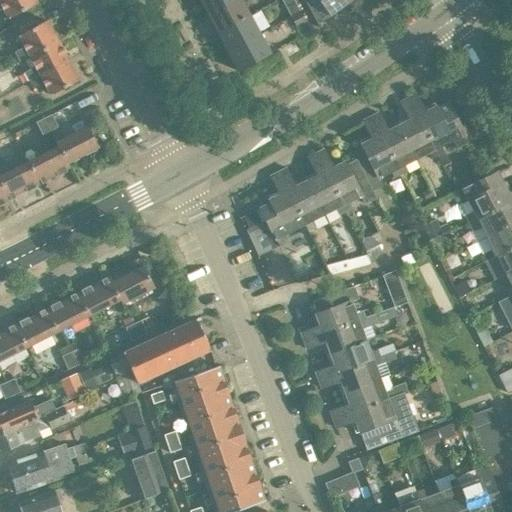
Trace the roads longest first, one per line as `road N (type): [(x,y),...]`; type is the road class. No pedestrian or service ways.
road 1 (residential): [(311,511),(179,174)]
road 2 (tertiary): [(179,174),(440,16)]
road 3 (tertiary): [(0,265),(179,174)]
road 4 (residential): [(179,174),(85,0)]
road 5 (residential): [(511,114),(440,16)]
